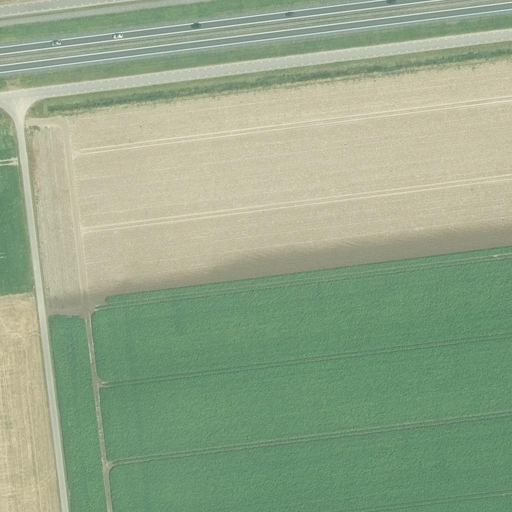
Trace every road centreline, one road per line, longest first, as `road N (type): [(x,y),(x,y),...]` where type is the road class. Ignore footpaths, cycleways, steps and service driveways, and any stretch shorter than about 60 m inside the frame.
road 1 (unclassified): [(0,98),(511,34)]
road 2 (trunk): [(0,68),(511,6)]
road 3 (trunk): [(409,0),(0,50)]
